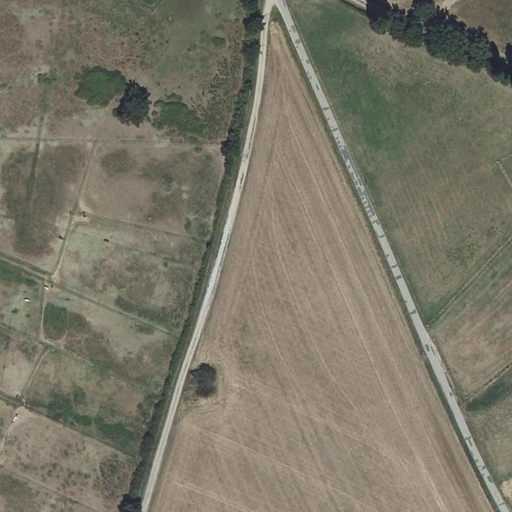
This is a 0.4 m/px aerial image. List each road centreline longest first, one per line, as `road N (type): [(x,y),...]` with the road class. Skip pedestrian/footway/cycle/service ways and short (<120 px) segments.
road 1 (unclassified): [(503,511),(279,0)]
road 2 (track): [(269,0),(243,157),(140,511)]
